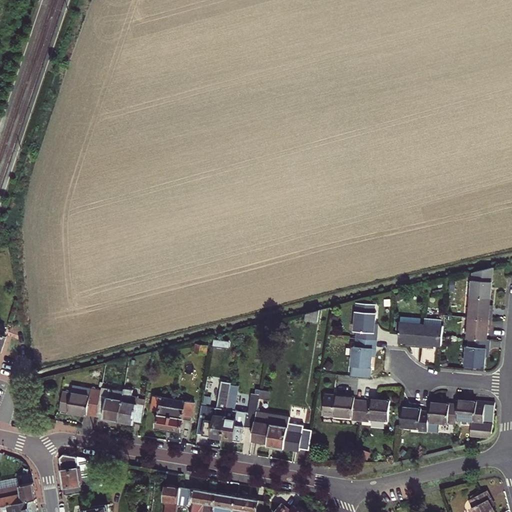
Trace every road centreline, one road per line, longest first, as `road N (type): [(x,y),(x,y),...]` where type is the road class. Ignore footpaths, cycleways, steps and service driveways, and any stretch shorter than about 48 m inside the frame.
road 1 (residential): [(39,451),(79,440),(342,484)]
road 2 (residential): [(342,484),(379,484),(508,454)]
